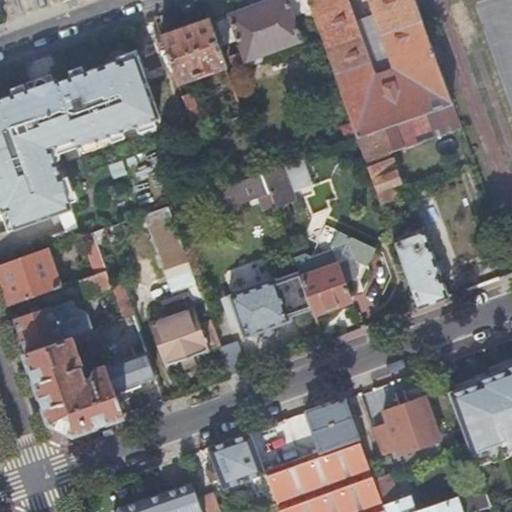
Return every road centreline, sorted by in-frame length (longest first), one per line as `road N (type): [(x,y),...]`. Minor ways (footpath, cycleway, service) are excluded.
road 1 (residential): [(511,308),(39,480)]
road 2 (residential): [(0,52),(143,0)]
